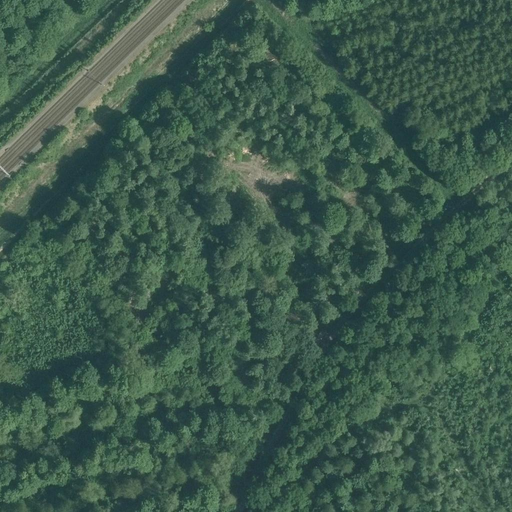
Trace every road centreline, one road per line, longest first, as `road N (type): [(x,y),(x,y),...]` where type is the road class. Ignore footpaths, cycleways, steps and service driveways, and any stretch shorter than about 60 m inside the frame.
road 1 (track): [(247,0),(0,253)]
road 2 (track): [(0,222),(221,0)]
road 3 (track): [(0,119),(126,0)]
road 4 (track): [(0,99),(103,0)]
